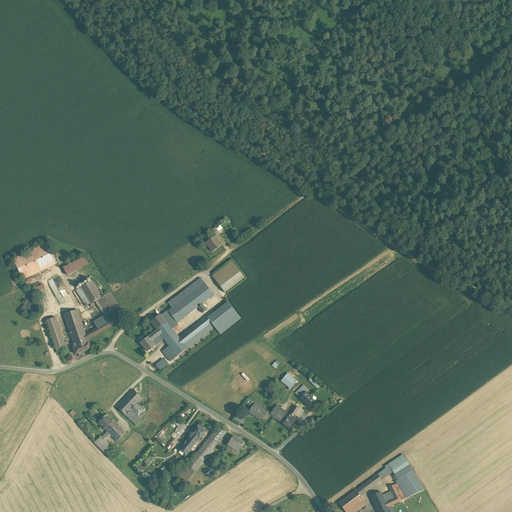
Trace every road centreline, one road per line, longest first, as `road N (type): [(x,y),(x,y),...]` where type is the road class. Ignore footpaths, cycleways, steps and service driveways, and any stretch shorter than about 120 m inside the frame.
road 1 (track): [(69,0),(162,89),(314,183)]
road 2 (track): [(311,191),(335,163),(511,35)]
road 3 (unclassified): [(307,486),(272,450),(109,349)]
road 4 (track): [(311,191),(511,303)]
road 5 (unclassified): [(109,349),(124,328),(235,247)]
